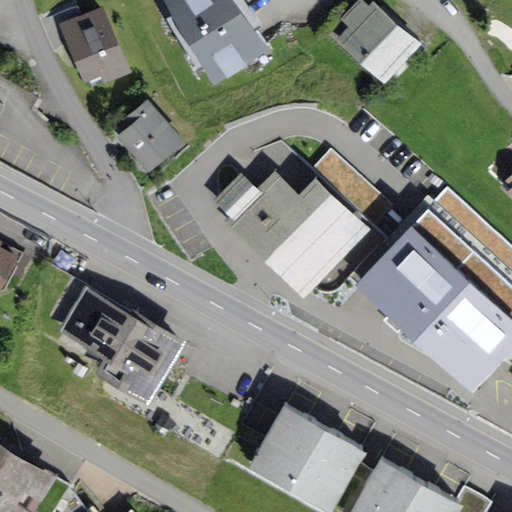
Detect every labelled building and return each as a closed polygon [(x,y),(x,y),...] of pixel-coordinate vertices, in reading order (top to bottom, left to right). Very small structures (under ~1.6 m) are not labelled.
[(266,47),(240,0),(162,0),(206,80),(266,47)] [(433,42),(389,0),(386,0),(380,6),(373,0),(367,0),(348,20),(355,27),(344,39),(390,85),(433,42)] [(118,7),(69,25),(89,82),(107,75),(110,83),(141,72),(118,7)] [(0,123),(13,99),(0,91),(0,123)] [(197,140),(160,95),(130,119),(137,127),(128,134),(158,172),(197,140)] [(303,294),(371,222),(316,170),(299,188),(274,164),(257,182),(241,167),(214,197),(231,213),(224,220),(303,294)] [(471,381),(511,336),(511,246),(444,184),(358,278),(471,381)] [(0,234),(0,292),(5,295),(29,252),(0,234)] [(196,337),(98,281),(71,327),(122,356),(113,371),(161,398),(196,337)] [(286,401),(248,464),(327,511),(365,447),(286,401)] [(30,511),(56,469),(0,435),(0,511),(30,511)] [(383,455),(349,511),(454,511),(461,501),(383,455)]
